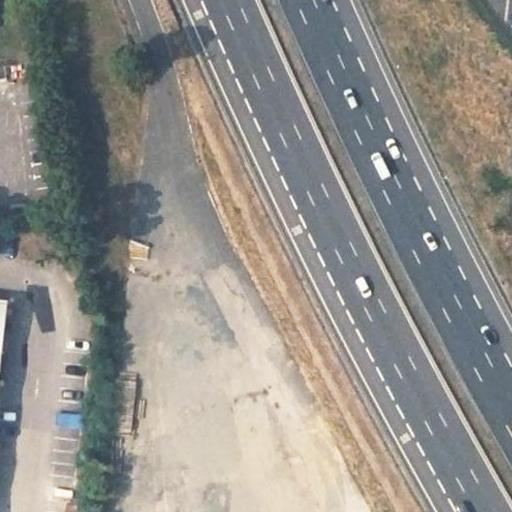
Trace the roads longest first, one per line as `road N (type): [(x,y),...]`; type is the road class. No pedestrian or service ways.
road 1 (trunk): [(227,0),(480,511)]
road 2 (trunk): [(511,407),(311,0)]
road 3 (unknown): [(0,267),(39,290),(43,320),(25,511)]
